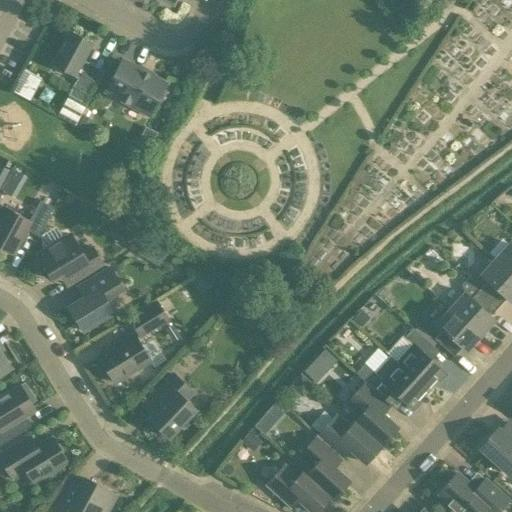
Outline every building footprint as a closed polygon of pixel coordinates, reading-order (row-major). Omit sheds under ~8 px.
[(74,75),(92,43),(70,31),(52,63),(74,75)] [(149,114),(166,83),(152,75),(152,74),(141,67),(140,69),(122,59),(105,90),(149,114)] [(32,99),(41,75),(25,69),(16,93),(32,99)] [(79,109),(95,80),(81,72),(65,101),(79,109)] [(86,131),(91,123),(82,117),(77,126),(86,131)] [(0,185),(9,170),(0,165),(0,185)] [(38,235),(53,207),(40,200),(29,220),(5,207),(0,215),(0,247),(12,254),(26,228),(38,235)] [(41,233),(47,245),(62,238),(56,225),(41,233)] [(67,285),(102,263),(93,246),(82,253),(71,233),(38,253),(44,264),(43,265),(43,266),(40,272),(51,278),(51,279),(60,274),(67,285)] [(139,234),(130,249),(146,258),(155,243),(139,234)] [(494,258),(511,274),(511,246),(508,243),(494,258)] [(511,299),(511,274),(494,258),(475,279),(457,262),(454,266),(462,273),(461,274),(498,306),(506,297),(510,301),(511,299)] [(82,330),(113,311),(106,299),(123,288),(110,267),(75,289),(81,299),(68,307),(82,330)] [(190,281),(191,283),(198,293),(211,284),(212,281),(213,277),(206,273),(205,273),(203,272),(190,281)] [(449,307),(480,335),(494,319),(490,315),(498,306),(461,274),(458,277),(463,281),(461,283),(464,292),(449,307)] [(130,319),(139,335),(167,318),(157,302),(130,319)] [(256,306),(245,321),(272,342),(283,327),(256,306)] [(453,355),(461,347),(466,351),(480,335),(449,307),(435,323),(442,329),(434,338),(453,355)] [(360,311),(352,320),(361,328),(369,319),(360,311)] [(438,381),(445,373),(425,355),(433,346),(432,345),(434,344),(415,325),(413,328),(406,321),(398,330),(405,336),(404,337),(412,345),(397,361),(426,388),(435,378),(438,381)] [(134,334),(98,356),(114,382),(150,360),(134,334)] [(0,353),(0,374),(9,368),(0,353)] [(355,373),(364,381),(365,382),(391,405),(399,396),(413,409),(420,401),(417,399),(426,388),(397,361),(389,354),(373,371),(364,363),(355,373)] [(148,418),(168,437),(195,409),(185,399),(192,392),(173,373),(153,394),(162,403),(148,418)] [(306,391),(312,384),(301,373),(290,385),(297,392),(306,391)] [(354,420),(367,431),(381,444),(397,427),(383,414),(391,405),(365,382),(347,402),(360,414),(354,420)] [(20,418),(35,409),(19,385),(0,396),(0,429),(0,430),(0,444),(26,429),(20,418)] [(350,449),(365,462),(381,444),(367,431),(354,420),(348,427),(335,415),(317,435),(342,458),(350,449)] [(274,426),(273,424),(264,416),(254,426),(265,436),(274,426)] [(511,441),(496,427),(478,447),(507,473),(511,467),(511,441)] [(258,441),(254,438),(248,434),(241,444),(250,451),(258,441)] [(318,485),(329,495),(332,498),(349,480),(334,467),(342,458),(317,435),(298,455),(312,467),(306,473),(303,470),(302,471),(318,485)] [(0,458),(11,476),(24,467),(33,482),(66,461),(52,437),(28,452),(22,441),(0,454),(0,458)] [(313,511),(329,495),(318,485),(302,471),(297,477),(283,465),(265,485),(290,508),(298,499),(312,511),(313,511)] [(446,504),(455,511),(459,511),(460,511),(497,511),(508,500),(484,478),(475,489),(456,473),(438,492),(448,502),(446,504)] [(74,511),(75,511),(105,511),(115,494),(85,478),(80,487),(69,481),(53,510),(57,511),(74,511)]
